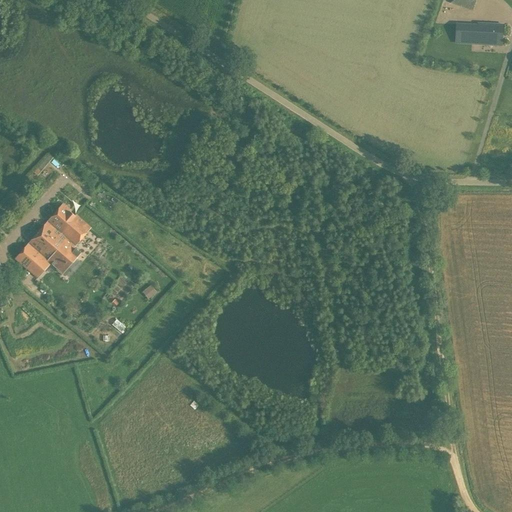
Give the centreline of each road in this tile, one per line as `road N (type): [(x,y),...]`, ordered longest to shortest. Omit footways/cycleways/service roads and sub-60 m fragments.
road 1 (tertiary): [(511,182),(405,176),(126,0)]
road 2 (track): [(479,511),(453,450),(416,436),(301,453),(162,511)]
road 3 (track): [(453,450),(415,179)]
